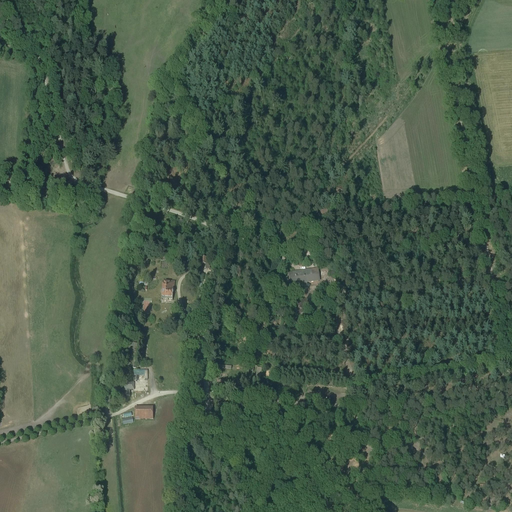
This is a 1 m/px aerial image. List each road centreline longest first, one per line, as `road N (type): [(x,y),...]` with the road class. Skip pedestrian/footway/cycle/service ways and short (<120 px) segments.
road 1 (track): [(207,398),(356,407),(497,385),(510,373),(444,33)]
road 2 (track): [(228,240),(249,189),(346,160),(444,35)]
road 3 (track): [(0,443),(165,393),(207,391)]
road 4 (track): [(511,432),(465,454),(399,402),(365,443)]
road 5 (track): [(217,231),(227,253),(205,337),(207,398)]
road 6 (track): [(511,486),(373,490)]
road 7 (track): [(226,241),(263,238),(293,266),(313,267),(314,258),(284,255)]
road 8 (track): [(36,51),(76,180)]
